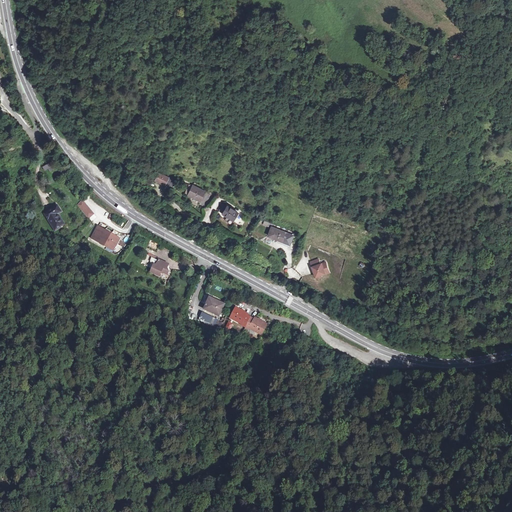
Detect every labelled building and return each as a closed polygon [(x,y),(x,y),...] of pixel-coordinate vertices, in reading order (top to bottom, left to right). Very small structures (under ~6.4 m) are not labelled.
[(44,171),(48,169),(49,172),(53,170),(49,163),(42,166),(44,171)] [(171,188),(174,181),(159,174),(156,181),(171,188)] [(201,202),(206,191),(193,185),(192,187),(190,185),(186,193),(201,202)] [(90,219),(95,214),(84,202),(78,206),(90,219)] [(238,215),(239,212),(230,205),(229,206),(225,204),(221,210),(226,213),(224,214),(235,220),(238,215)] [(45,213),(56,229),(64,223),(58,213),(61,211),(57,205),(45,213)] [(112,250),(120,238),(99,225),(91,237),(112,250)] [(289,244),(293,235),(273,226),(269,235),(289,244)] [(167,266),(169,263),(160,259),(160,260),(154,257),(152,262),(153,264),(156,265),(152,273),(160,276),(161,272),(168,275),(170,271),(167,266)] [(311,261),(318,280),(325,277),(320,266),(322,265),(320,258),(311,261)] [(223,317),(228,305),(215,300),(213,305),(209,303),(207,311),(223,317)] [(246,325),(250,327),(254,318),(251,316),(251,314),(240,309),(235,319),(246,325)] [(215,318),(202,312),(199,319),(211,325),(215,318)] [(258,320),(254,318),(250,327),(254,329),(254,328),(266,334),(271,324),(259,318),(258,320)]
